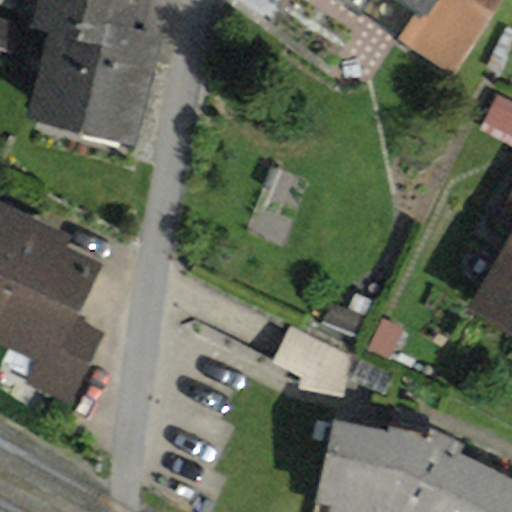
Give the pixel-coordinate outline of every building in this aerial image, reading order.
[(38,0),(31,30),(51,34),(29,122),(137,148),(164,36),(145,32),(153,0),(38,0)] [(328,0),(454,80),(505,0),(328,0)] [(511,101),(497,95),(480,132),(511,147),(511,101)] [(511,192),(494,224),(511,234),(511,237),(470,314),(511,336),(511,192)] [(0,347),(37,364),(26,387),(71,408),(106,335),(79,322),(105,268),(67,250),(72,239),(0,205),(0,347)] [(347,311),(332,304),(320,330),(354,345),(374,302),(355,294),(347,311)] [(405,330),(383,320),(369,352),(392,362),(405,330)] [(388,436),(333,423),(313,511),(511,511),(511,482),(461,458),(465,449),(431,432),(427,439),(389,429),(388,436)]
